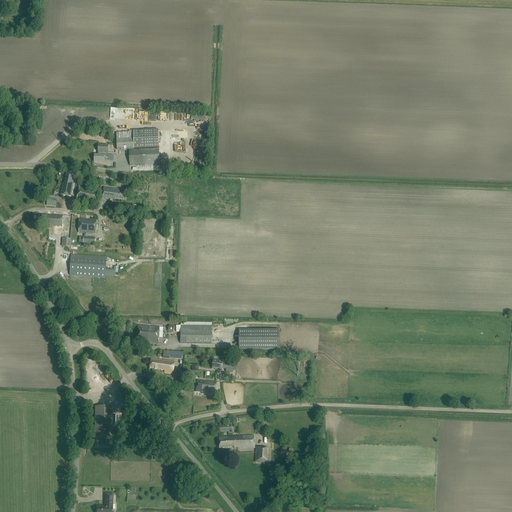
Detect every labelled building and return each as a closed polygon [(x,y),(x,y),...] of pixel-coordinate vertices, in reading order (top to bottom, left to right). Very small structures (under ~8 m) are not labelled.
[(202,116),(192,114),(191,121),(202,123),(202,116)] [(160,164),(158,130),(133,131),(133,132),(116,133),(117,150),(129,150),(130,166),(160,164)] [(108,145),(98,145),(98,155),(95,155),(94,162),(104,163),(104,160),(108,161),(108,145)] [(75,176),(66,174),(64,185),(62,185),(60,195),(71,197),(75,176)] [(86,190),(80,188),(77,198),(84,200),(84,203),(95,205),(98,191),(86,189),(86,190)] [(121,190),(104,188),(102,197),(123,200),(125,191),(121,190)] [(62,216),(40,216),(40,225),(50,225),(49,227),(62,227),(62,216)] [(96,221),(80,220),(79,233),(96,234),(96,221)] [(70,239),(63,239),(62,247),(69,247),(70,239)] [(106,262),(70,259),(69,276),(105,278),(106,262)] [(212,323),(181,323),(181,326),(176,326),(176,332),(181,332),(181,343),(211,344),(212,323)] [(152,327),(138,326),(137,339),(144,339),(144,344),(158,345),(159,327),(152,326),(152,327)] [(279,350),(279,327),(276,327),(276,330),(239,330),(239,350),(279,350)] [(158,353),(158,357),(169,358),(182,359),(183,352),(170,351),(169,352),(164,351),(163,354),(158,353)] [(229,358),(214,356),(213,359),(212,369),(222,370),(222,369),(226,369),(226,372),(233,373),(234,361),(228,361),(229,358)] [(163,361),(151,359),(150,369),(164,371),(164,373),(173,374),(175,362),(163,360),(163,361)] [(185,375),(179,374),(177,386),(183,387),(185,375)] [(207,381),(197,380),(196,392),(202,392),(202,393),(215,395),(217,382),(207,381)] [(112,407),(95,407),(94,448),(111,448),(112,407)] [(247,429),(247,433),(255,433),(254,423),(251,423),(251,419),(240,420),(241,426),(244,425),(244,429),(247,429)] [(255,448),(254,435),(219,438),(219,448),(234,447),(234,448),(238,448),(238,449),(255,448)] [(286,449),(282,448),(280,457),(291,459),(293,450),(289,449),(288,452),(286,451),(286,449)] [(271,449),(255,449),(255,463),(270,463),(271,449)] [(105,494),(104,506),(97,506),(96,511),(111,511),(111,510),(115,510),(115,509),(112,509),(113,494),(115,494),(103,494),(105,494)]
